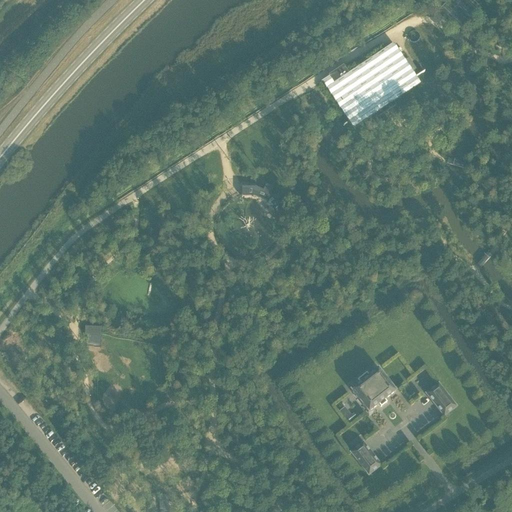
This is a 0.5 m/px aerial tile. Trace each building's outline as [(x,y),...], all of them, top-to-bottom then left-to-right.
[(409,37),(409,38),(409,39),(409,40),(410,40),(410,41),(411,41),(411,42),(412,42),(413,43),(414,43),(415,43),(416,43),(416,42),(417,42),(418,41),(419,40),(419,39),(420,39),(420,38),(420,37),(420,36),(419,35),(419,34),(418,34),(418,33),(417,33),(417,32),(416,32),(415,32),(414,32),(413,32),(412,32),(411,33),(410,33),(410,34),(410,35),(409,35),(409,36),(409,37)] [(326,79),(322,82),(353,129),(389,106),(421,84),(394,44),(334,84),(329,77),(326,79)] [(242,198),(242,200),(254,200),(266,205),(274,213),(281,207),(271,196),(273,190),(266,187),(264,193),(256,190),(242,190),(242,198)] [(101,335),(101,330),(85,329),(85,338),(87,338),(101,338),(101,335)] [(101,338),(87,338),(87,349),(101,349),(101,338)] [(397,392),(379,368),(350,390),(369,414),(397,392)] [(425,394),(444,418),(458,407),(439,383),(425,394)] [(348,428),(353,425),(349,417),(343,419),(348,428)] [(350,453),(369,477),(383,466),(364,442),(350,453)] [(169,511),(168,497),(159,497),(159,511),(169,511)]
